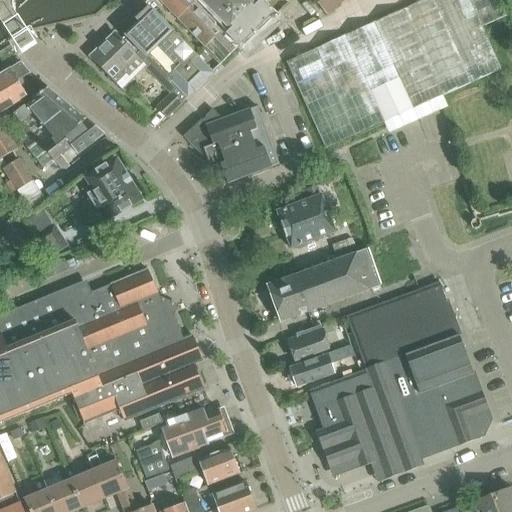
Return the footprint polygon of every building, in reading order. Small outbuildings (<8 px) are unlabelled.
[(157,0),(221,65),(238,48),(226,36),(202,11),(191,0),(157,0)] [(202,11),(226,36),(238,48),(271,16),(259,3),(257,5),(251,0),(199,0),(206,7),(202,11)] [(511,0),(425,0),(367,27),(287,63),(326,150),(416,109),(443,97),(501,70),(482,28),(496,22),(511,14),(511,0)] [(312,0),(328,16),(344,0),(312,0)] [(171,83),(177,88),(187,99),(212,74),(151,11),(150,13),(146,9),(135,21),(138,24),(124,37),(170,84),(171,83)] [(122,91),(146,68),(113,35),(90,58),(122,91)] [(0,75),(0,160),(16,150),(0,124),(0,114),(17,104),(28,97),(18,82),(29,74),(20,63),(0,75)] [(177,88),(156,108),(166,119),(187,99),(177,88)] [(33,134),(34,135),(38,141),(45,149),(54,160),(61,169),(66,170),(69,167),(60,156),(71,147),(78,156),(103,135),(47,89),(13,115),(33,134)] [(227,185),(279,165),(257,108),(222,121),(212,110),(183,137),(196,152),(203,149),(210,169),(220,166),(227,185)] [(45,149),(38,141),(27,149),(43,169),(54,160),(45,149)] [(20,160),(2,170),(16,193),(18,192),(32,183),(33,182),(20,160)] [(116,160),(85,178),(92,191),(87,195),(96,210),(101,206),(109,219),(140,200),(116,160)] [(290,249),(335,232),(317,186),(304,191),(307,200),(276,212),(290,249)] [(33,245),(16,218),(4,227),(10,237),(9,237),(19,253),(33,245)] [(478,227),(480,227),(481,226),(482,225),(483,224),(484,223),(483,221),(483,220),(482,219),(480,218),(479,218),(478,218),(476,219),(475,220),(475,222),(475,223),(475,224),(476,226),(477,226),(478,227)] [(53,226),(41,234),(33,239),(45,259),(66,247),(53,226)] [(400,238),(267,287),(280,323),(414,275),(400,238)] [(336,256),(355,250),(351,240),(332,247),(336,256)] [(63,260),(43,268),(48,279),(68,271),(63,260)] [(147,270),(91,293),(86,281),(0,315),(0,423),(72,395),(85,425),(120,410),(125,422),(202,390),(193,365),(202,362),(192,337),(182,340),(173,316),(170,317),(167,310),(159,307),(160,304),(159,300),(147,270)] [(487,413),(459,336),(438,284),(419,291),(346,318),(366,370),(308,391),(337,469),(375,454),(382,474),(421,458),(482,436),(489,421),(487,413)] [(170,317),(173,316),(176,308),(159,300),(160,304),(159,307),(167,310),(170,317)] [(330,365),(348,359),(354,356),(341,320),(331,323),(334,331),(341,350),(289,368),(296,388),(334,375),(330,365)] [(331,323),(323,327),(326,335),(334,331),(331,323)] [(294,362),(328,349),(320,327),(289,339),(292,346),(288,347),(294,362)] [(169,429),(161,432),(172,460),(199,450),(198,449),(214,442),(213,438),(226,433),(218,411),(205,416),(203,411),(186,417),(188,422),(175,427),(173,422),(167,424),(169,429)] [(143,432),(162,424),(158,416),(140,423),(143,432)] [(42,420),(28,426),(32,435),(46,429),(42,420)] [(58,420),(50,424),(53,432),(62,428),(58,420)] [(20,429),(10,433),(13,441),(23,437),(20,429)] [(10,443),(0,447),(7,463),(16,459),(10,443)] [(136,452),(146,480),(169,472),(159,444),(136,452)] [(208,486),(242,474),(235,457),(232,459),(228,449),(204,458),(203,455),(170,467),(175,480),(202,470),(208,486)] [(97,455),(88,459),(93,472),(104,499),(105,499),(117,494),(119,499),(129,494),(116,462),(102,468),(97,455)] [(0,511),(22,511),(0,458),(0,511)] [(92,472),(70,482),(81,509),(104,499),(93,472),(92,472)] [(55,511),(73,511),(81,509),(70,482),(63,485),(60,476),(43,483),(47,492),(55,511)] [(162,476),(144,483),(148,491),(165,485),(162,476)] [(218,511),(252,511),(256,511),(245,483),(212,496),(218,511)] [(477,511),(511,511),(511,489),(474,503),(477,511)] [(55,511),(47,492),(31,498),(25,501),(29,511),(55,511)] [(136,511),(129,494),(119,499),(124,511),(153,511),(151,506),(136,511)] [(183,499),(187,511),(202,511),(196,494),(183,499)]
